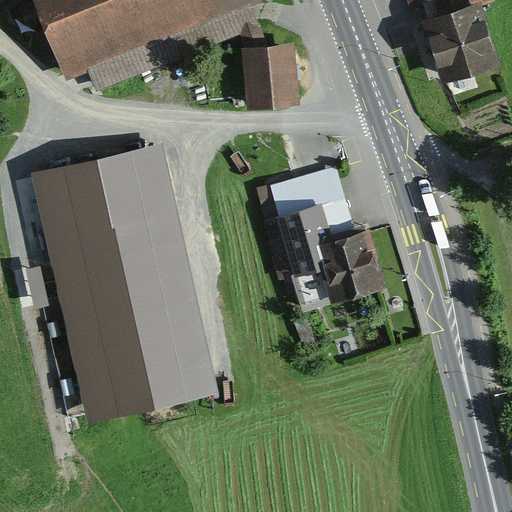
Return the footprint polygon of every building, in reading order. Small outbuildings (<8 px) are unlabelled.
[(46,0),(78,77),(95,70),(104,91),(265,24),(254,0),(46,0)] [(488,11),(432,28),(450,87),(506,71),(488,11)] [(301,42),(257,47),(264,102),(308,97),(301,42)] [(159,144),(45,170),(98,405),(212,380),(159,144)] [(335,206),(287,223),(304,273),(326,266),(339,304),(396,284),(377,229),(347,239),(335,206)] [(32,262),(36,294),(60,290),(55,259),(32,262)]
